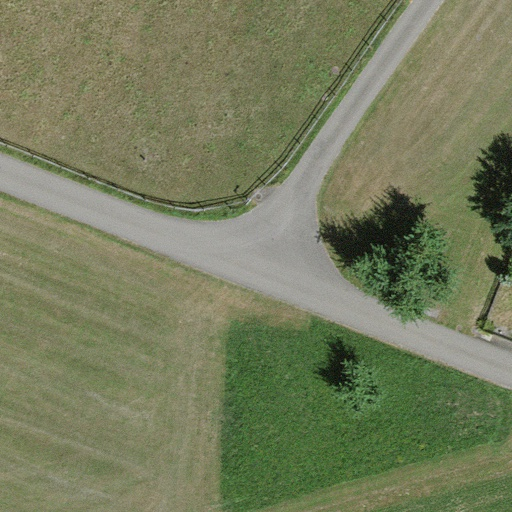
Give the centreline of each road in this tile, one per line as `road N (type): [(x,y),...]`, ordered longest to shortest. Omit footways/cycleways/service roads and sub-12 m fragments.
road 1 (unclassified): [(0,163),(511,358)]
road 2 (track): [(429,0),(263,260)]
